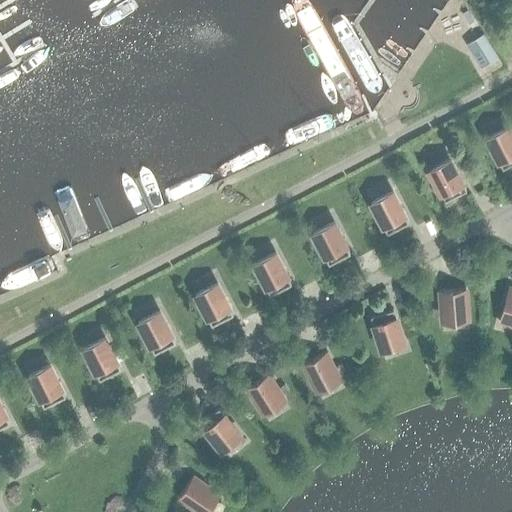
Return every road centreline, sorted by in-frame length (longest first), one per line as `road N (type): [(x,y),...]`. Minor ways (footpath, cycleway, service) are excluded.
road 1 (residential): [(149,405),(501,215)]
road 2 (residential): [(0,485),(149,405)]
